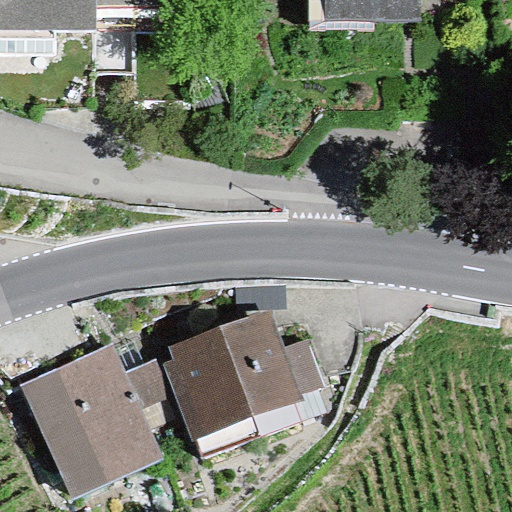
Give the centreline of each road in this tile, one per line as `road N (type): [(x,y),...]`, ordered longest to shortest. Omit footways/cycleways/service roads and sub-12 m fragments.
road 1 (residential): [(389,255),(302,194),(0,153)]
road 2 (tertiary): [(389,255),(232,250),(108,266),(0,295)]
road 3 (tertiary): [(511,274),(389,255)]
